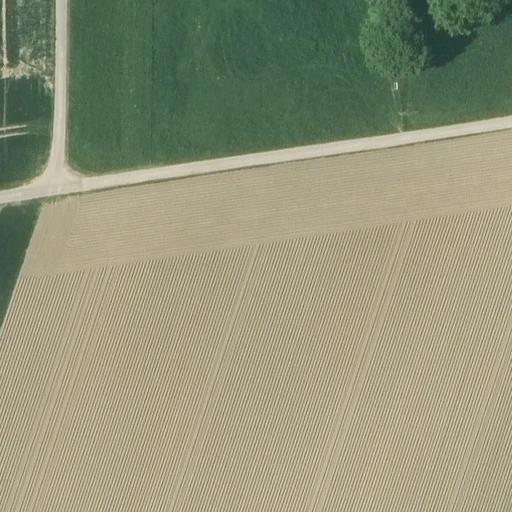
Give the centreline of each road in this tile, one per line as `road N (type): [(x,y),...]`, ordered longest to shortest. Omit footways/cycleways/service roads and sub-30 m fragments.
road 1 (track): [(0,196),(511,122)]
road 2 (track): [(60,0),(56,188)]
